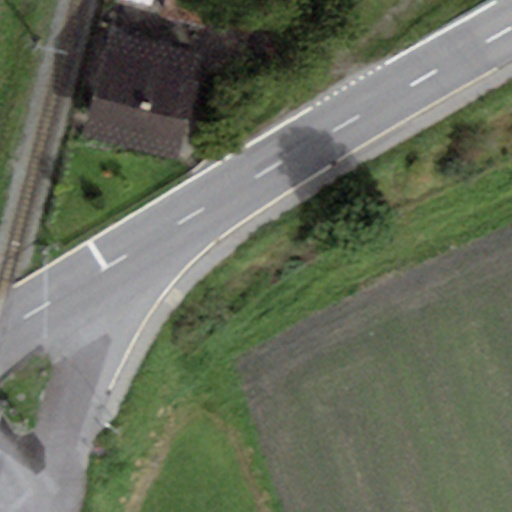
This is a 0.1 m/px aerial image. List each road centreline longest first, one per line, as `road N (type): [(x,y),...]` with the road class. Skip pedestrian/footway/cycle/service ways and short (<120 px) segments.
road 1 (tertiary): [(511,23),(197,217)]
road 2 (unclassified): [(197,217),(118,294),(65,432),(47,511)]
road 3 (tertiary): [(197,217),(0,351)]
